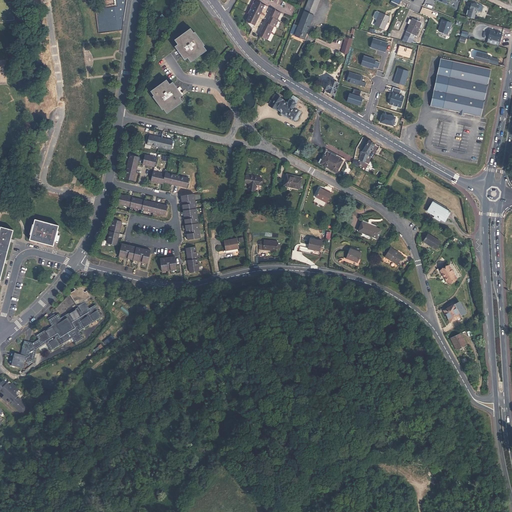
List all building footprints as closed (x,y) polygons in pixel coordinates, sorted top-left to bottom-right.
[(103,0),(104,8),(95,10),(98,33),(122,30),(126,0),(103,0)] [(250,24),(254,29),(257,22),(257,21),(260,15),(261,14),(261,12),(263,10),(263,8),(264,9),(266,9),(267,6),(254,0),(253,0),(248,13),(251,14),(248,21),(251,22),(250,24)] [(294,23),(290,33),(305,39),(311,24),(320,0),(309,0),(299,25),(294,23)] [(470,12),(468,12),(468,15),(469,16),(469,17),(474,18),(475,19),(477,11),(482,12),(484,6),(479,4),(479,5),(472,4),(472,6),(471,6),(470,8),(471,9),(471,11),(470,12)] [(262,34),(260,36),(261,37),(268,40),(271,33),(275,26),(276,27),(279,20),(278,20),(281,12),(273,9),(272,12),(271,14),(270,16),(271,17),(270,18),(270,20),(269,20),(268,23),(267,23),(266,25),(265,26),(262,33),(262,34)] [(378,20),(375,26),(383,30),(389,17),(381,13),(381,14),(378,20)] [(404,41),(414,44),(421,27),(422,24),(423,23),(414,19),(413,20),(411,25),(404,41)] [(451,23),(441,19),(437,31),(447,35),(451,23)] [(177,45),(175,47),(184,60),(187,58),(190,63),(205,52),(202,48),(203,47),(194,33),(193,34),(189,30),(175,40),(177,45)] [(499,46),(502,33),(490,30),(487,43),(499,46)] [(352,39),(346,37),(341,52),(348,54),(352,39)] [(388,43),(373,38),(370,48),(381,51),(385,52),(388,43)] [(476,60),(488,63),(489,63),(489,61),(498,64),(499,59),(490,57),(490,56),(478,53),(476,60)] [(377,59),(363,54),(360,65),(373,69),(374,67),(379,69),(381,63),(376,61),(377,59)] [(7,58),(0,58),(0,70),(1,84),(8,84),(7,58)] [(445,109),(461,112),(467,113),(483,116),(492,68),(454,62),(441,59),(432,107),(445,109)] [(408,70),(397,67),(393,82),(404,85),(408,70)] [(362,76),(349,72),(346,83),(359,87),(360,84),(365,86),(367,79),(362,77),(362,76)] [(330,79),(325,90),(335,96),(339,83),(330,79)] [(166,80),(150,92),(153,96),(152,97),(161,110),(162,109),(166,114),(181,103),(178,98),(181,96),(172,83),(169,85),(166,80)] [(401,90),(393,87),(388,104),(402,108),(405,96),(399,95),(401,90)] [(361,91),(354,89),(352,94),(349,93),(347,102),(360,106),(362,99),(361,97),(359,96),(361,91)] [(293,107),(299,98),(293,95),(287,103),(281,99),(282,98),(275,93),(269,102),(282,112),(287,115),(292,119),(293,119),(295,120),(296,119),(297,119),(298,117),(298,116),(300,112),(293,107)] [(395,116),(381,112),(378,123),(392,127),(395,116)] [(149,135),(146,144),(169,151),(172,142),(149,135)] [(365,163),(375,143),(370,140),(369,140),(362,152),(363,152),(361,160),(361,161),(365,163)] [(332,170),(337,173),(343,160),(327,151),(323,159),(321,158),(318,163),(332,170)] [(127,167),(136,169),(136,167),(139,157),(129,155),(127,167)] [(145,155),(142,164),(145,165),(154,167),(156,158),(145,155)] [(136,169),(127,167),(124,178),(127,179),(133,180),(134,176),(136,171),(136,169)] [(163,182),(164,175),(152,172),(150,181),(161,183),(162,184),(163,182)] [(175,185),(177,176),(165,173),(164,175),(163,182),(173,185),(175,185)] [(261,177),(246,175),(245,182),(249,183),(248,189),(255,190),(256,184),(260,184),(261,177)] [(302,179),(286,175),(283,185),(299,189),(302,179)] [(177,176),(175,185),(177,186),(186,188),(188,179),(177,176)] [(324,190),(320,189),(316,197),(327,202),(331,194),(324,190)] [(189,202),(195,201),(195,194),(194,193),(181,195),(182,201),(188,200),(189,202)] [(130,207),(132,198),(130,197),(120,195),(118,204),(130,207)] [(142,210),(144,201),(142,200),(132,198),(130,207),(142,210)] [(154,213),(156,203),(154,203),(144,201),(142,210),(154,213)] [(183,210),(197,209),(195,201),(189,202),(189,203),(183,204),(183,210)] [(156,203),(154,213),(165,215),(167,206),(166,206),(156,203)] [(448,213),(441,208),(440,210),(433,204),(427,212),(434,217),(433,218),(436,221),(437,219),(443,224),(449,215),(450,216),(451,215),(448,213)] [(197,209),(183,210),(184,216),(190,215),(191,217),(198,216),(197,209)] [(186,225),(199,223),(198,216),(191,217),(191,218),(185,219),(186,225)] [(35,218),(29,238),(54,245),(59,224),(35,218)] [(110,231),(119,233),(121,223),(121,222),(112,220),(110,231)] [(377,225),(362,221),(360,230),(375,234),(377,225)] [(193,231),(200,230),(199,223),(186,225),(186,231),(193,230),(193,231)] [(0,248),(8,250),(13,229),(1,226),(0,230),(0,248)] [(200,230),(193,231),(193,232),(187,233),(188,239),(201,237),(200,230)] [(119,233),(110,231),(107,243),(116,245),(118,235),(119,233)] [(322,241),(309,237),(307,248),(319,251),(322,241)] [(441,244),(428,237),(424,245),(437,252),(441,244)] [(237,239),(224,241),(226,251),(239,249),(237,239)] [(276,250),(277,241),(263,240),(263,241),(259,241),(258,247),(263,248),(262,249),(276,250)] [(126,252),(128,245),(121,243),(117,256),(123,258),(125,251),(126,252)] [(128,245),(126,252),(128,252),(126,259),(132,260),(136,247),(128,245)] [(141,255),(143,249),(136,247),(132,260),(137,262),(139,255),(141,255)] [(187,261),(196,259),(194,247),(186,248),(186,250),(187,261)] [(361,252),(349,248),(345,257),(357,262),(361,252)] [(403,256),(390,248),(384,257),(397,265),(403,256)] [(143,249),(141,255),(142,256),(141,262),(146,264),(150,251),(143,249)] [(166,257),(167,263),(169,263),(170,270),(176,269),(174,256),(166,257)] [(196,259),(187,261),(188,262),(189,272),(198,270),(196,259)] [(450,269),(441,273),(446,287),(455,283),(450,269)] [(70,293),(77,305),(85,300),(90,297),(89,294),(87,291),(85,292),(80,284),(74,287),(76,290),(70,293)] [(52,325),(63,339),(70,334),(76,343),(84,338),(80,331),(103,316),(95,304),(89,308),(85,300),(77,305),(78,307),(77,307),(61,317),(58,314),(56,315),(50,319),(49,320),(52,325)] [(456,305),(443,309),(448,323),(461,318),(456,305)] [(63,339),(52,325),(37,334),(39,338),(33,342),(29,341),(25,340),(23,347),(28,348),(26,355),(20,353),(19,353),(16,352),(15,357),(12,365),(22,368),(24,360),(34,363),(37,352),(38,349),(47,344),(51,351),(65,342),(63,339)] [(462,333),(453,338),(459,349),(468,345),(462,333)] [(3,381),(0,384),(0,390),(3,393),(5,392),(11,398),(10,399),(8,401),(15,407),(23,414),(29,408),(22,401),(18,397),(22,392),(16,386),(10,381),(7,384),(3,381)] [(5,392),(3,393),(5,395),(3,398),(6,400),(8,398),(10,399),(11,398),(5,392)] [(172,506),(179,511),(183,508),(176,502),(172,506)]
